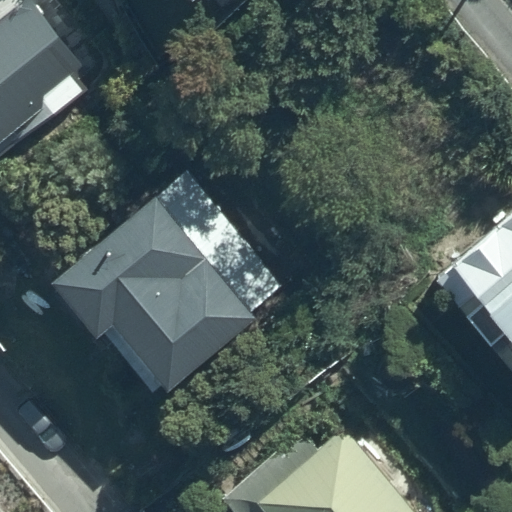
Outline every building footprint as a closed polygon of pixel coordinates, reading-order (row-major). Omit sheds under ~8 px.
[(0,0),(0,164),(100,78),(31,0),(0,0)] [(232,0),(175,0),(186,11),(197,0),(217,0),(225,8),(232,0)] [(180,178),(42,291),(92,352),(104,342),(155,405),(253,325),(243,313),(271,289),(180,178)] [(511,215),(445,278),(474,317),(462,325),(486,357),(492,352),(511,379),(511,215)] [(302,431),(218,501),(227,511),(438,511),(356,414),(316,447),(302,431)]
